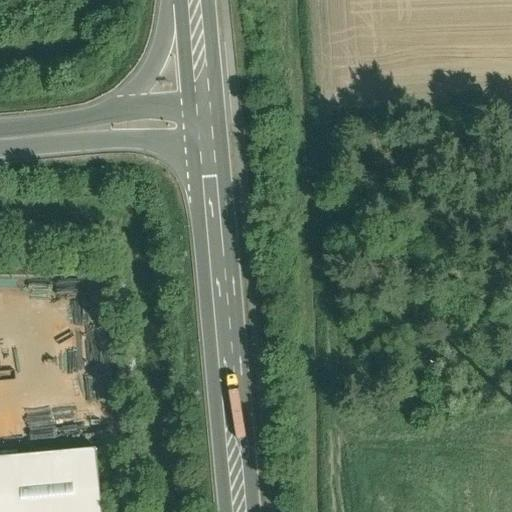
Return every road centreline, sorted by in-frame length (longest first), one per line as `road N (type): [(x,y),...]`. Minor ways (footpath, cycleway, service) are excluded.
road 1 (tertiary): [(201,144),(240,511)]
road 2 (motorway): [(0,153),(201,144)]
road 3 (motorway): [(197,112),(0,127)]
